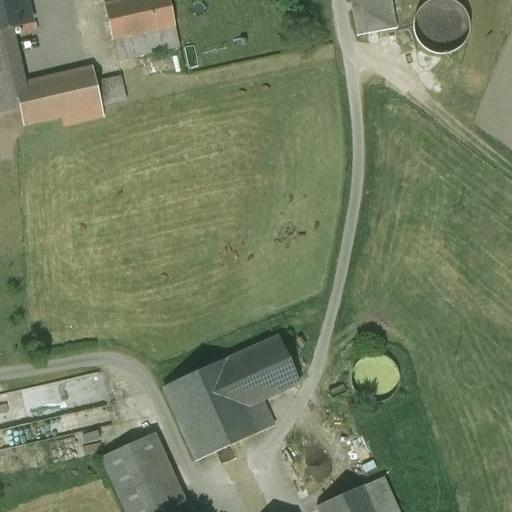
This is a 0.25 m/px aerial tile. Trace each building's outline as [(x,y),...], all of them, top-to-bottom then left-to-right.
[(25,0),(0,0),(0,32),(12,29),(31,25),(25,0)] [(131,0),(104,6),(111,41),(174,27),(167,0),(131,0)] [(351,0),(359,38),(396,31),(389,0),(351,0)] [(456,53),(463,45),(467,36),(468,26),(466,17),(460,9),(454,3),(445,0),(436,0),(428,2),(421,7),(414,15),(411,25),(412,36),(416,46),(425,53),(435,57),(446,57),(456,53)] [(179,48),(174,27),(111,41),(116,63),(179,48)] [(0,115),(20,111),(14,88),(25,85),(12,29),(0,32),(0,115)] [(25,85),(14,88),(20,111),(23,127),(60,118),(100,109),(101,109),(92,70),(25,85)] [(126,101),(120,78),(97,83),(103,106),(126,101)] [(100,109),(60,118),(62,127),(102,118),(100,109)] [(227,360),(163,390),(196,462),(273,427),(261,401),(298,384),(278,339),(228,362),(227,360)] [(352,387),(356,395),(363,401),(373,404),(382,403),(390,399),(396,391),(399,382),(398,373),(394,365),(387,359),(378,356),(368,357),(360,361),(354,368),(351,377),(352,387)] [(99,373),(0,393),(0,428),(106,406),(99,373)] [(187,511),(153,436),(102,459),(109,476),(125,511),(187,511)] [(396,511),(382,479),(316,509),(317,511),(396,511)]
